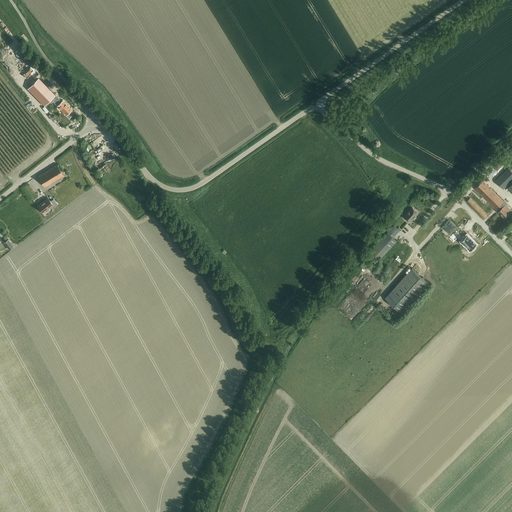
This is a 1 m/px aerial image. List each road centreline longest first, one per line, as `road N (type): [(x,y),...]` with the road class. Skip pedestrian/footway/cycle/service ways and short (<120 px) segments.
road 1 (unclassified): [(315,104),(184,189),(159,184),(121,141),(91,124)]
road 2 (unclassified): [(511,254),(456,196),(381,160),(315,104)]
road 3 (unclassified): [(315,104),(463,0)]
road 4 (unclassified): [(91,124),(10,0)]
